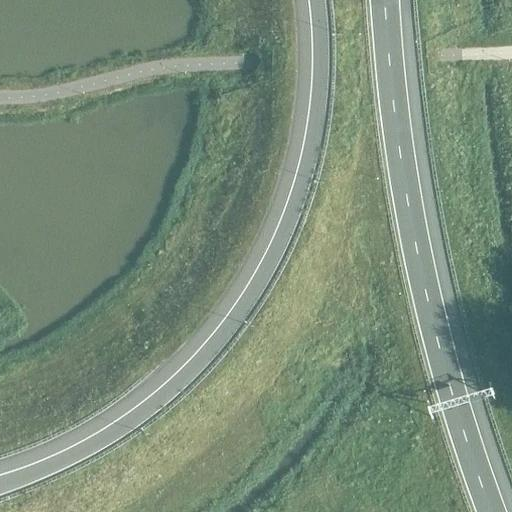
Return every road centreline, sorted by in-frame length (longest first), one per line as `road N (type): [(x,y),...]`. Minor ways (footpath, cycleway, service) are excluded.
road 1 (motorway): [(317,0),(321,77),(311,150),(274,260),(238,316),(202,362),(119,431),(0,484)]
road 2 (motorway): [(496,511),(411,221),(381,0)]
